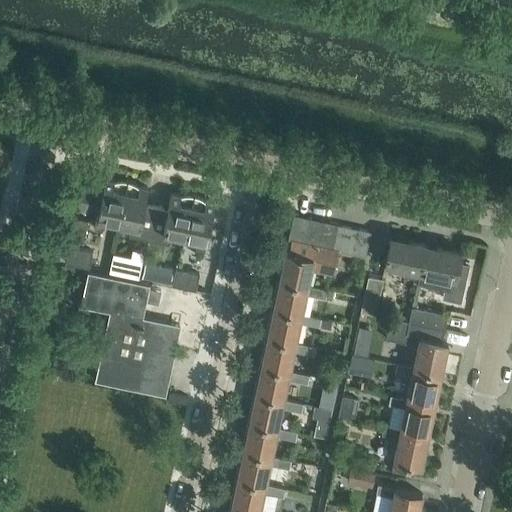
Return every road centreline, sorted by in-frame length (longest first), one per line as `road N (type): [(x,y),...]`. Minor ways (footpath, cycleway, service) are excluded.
road 1 (residential): [(193,511),(265,176)]
road 2 (residential): [(503,317),(511,269),(503,225),(265,176)]
road 3 (residential): [(0,370),(53,129)]
road 4 (residential): [(265,176),(53,129)]
road 5 (residential): [(460,511),(503,317)]
